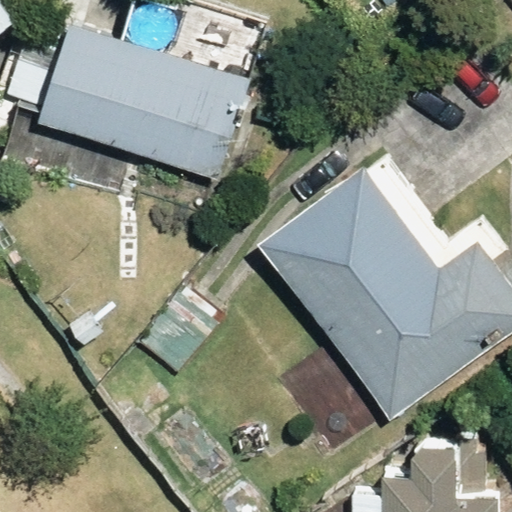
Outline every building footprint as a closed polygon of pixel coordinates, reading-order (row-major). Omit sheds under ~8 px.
[(0,0),(0,34),(26,17),(14,0),(0,0)] [(50,75),(36,117),(221,176),(273,16),(222,0),(129,0),(119,36),(34,8),(16,64),(50,75)] [(372,149),(252,240),(387,417),(511,322),(511,286),(492,261),(508,249),(481,213),(443,242),(372,149)] [(228,304),(183,275),(137,345),(181,375),(228,304)] [(496,511),(498,489),(484,489),(486,437),(407,434),(405,472),(378,471),(377,493),(350,492),(349,511),(496,511)] [(247,470),(211,501),(220,511),(275,511),(280,508),(247,470)]
